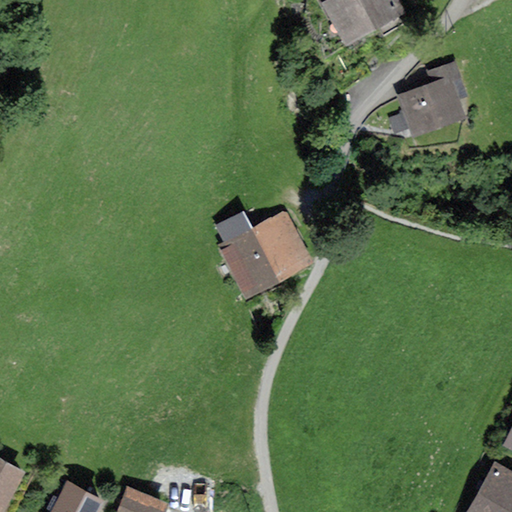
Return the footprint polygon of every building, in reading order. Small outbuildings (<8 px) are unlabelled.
[(407,0),(331,0),(325,5),(357,42),(407,0)] [(458,63),(393,103),(415,139),(480,98),(458,63)] [(306,253),(279,201),(206,238),(233,290),(306,253)] [(0,459),(0,511),(3,511),(24,472),(0,459)] [(511,511),(511,485),(488,474),(469,511),(511,511)] [(107,511),(112,503),(65,477),(46,511),(107,511)] [(130,496),(123,511),(167,511),(168,511),(130,496)]
